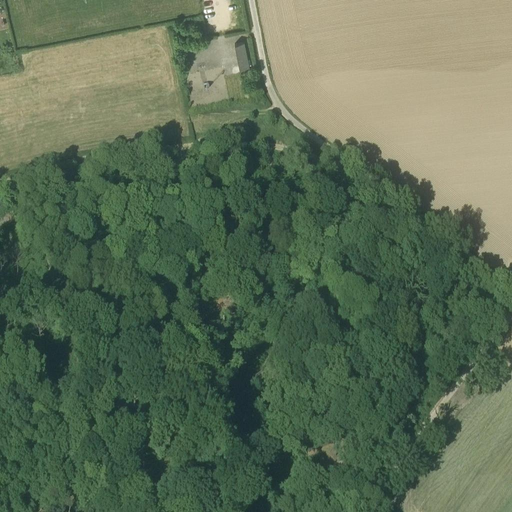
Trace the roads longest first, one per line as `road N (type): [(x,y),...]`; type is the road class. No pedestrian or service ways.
road 1 (unclassified): [(511,288),(278,108),(251,0)]
road 2 (track): [(0,178),(84,154),(218,140),(350,163)]
road 3 (unclassified): [(375,511),(400,455),(511,312)]
